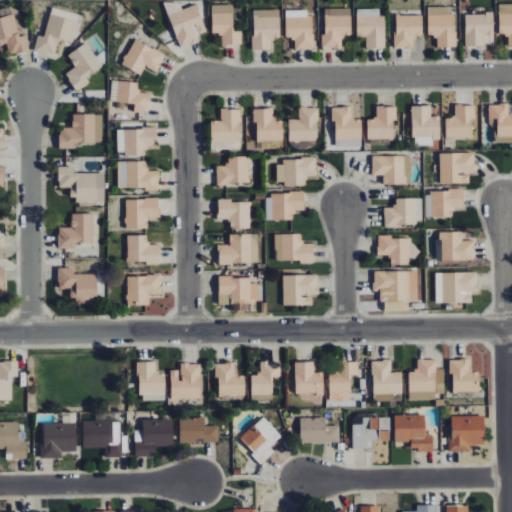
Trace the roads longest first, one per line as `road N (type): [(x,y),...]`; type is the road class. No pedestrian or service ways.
road 1 (residential): [(511,324),(0,335)]
road 2 (residential): [(185,79),(511,74)]
road 3 (residential): [(502,204),(507,475)]
road 4 (residential): [(189,333),(185,79)]
road 5 (residential): [(30,335),(33,90)]
road 6 (residential): [(295,477),(507,475)]
road 7 (residential): [(0,489),(200,486)]
road 8 (residential): [(340,206),(342,331)]
